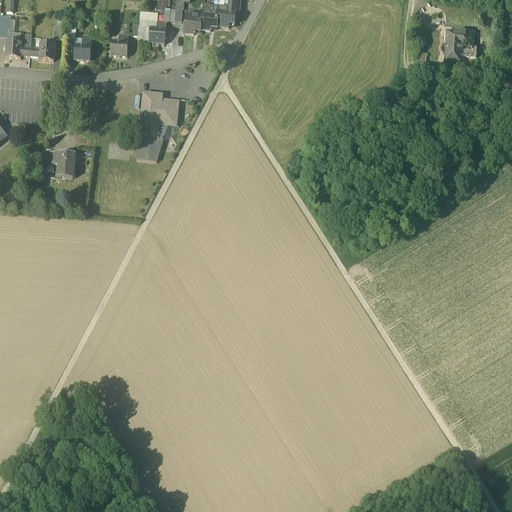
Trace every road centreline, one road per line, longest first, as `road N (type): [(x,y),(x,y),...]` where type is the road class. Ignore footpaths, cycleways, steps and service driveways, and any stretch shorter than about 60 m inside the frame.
road 1 (track): [(241,40),(0,497)]
road 2 (track): [(221,81),(494,511)]
road 3 (residential): [(0,74),(81,80),(138,71),(241,40),(260,0)]
